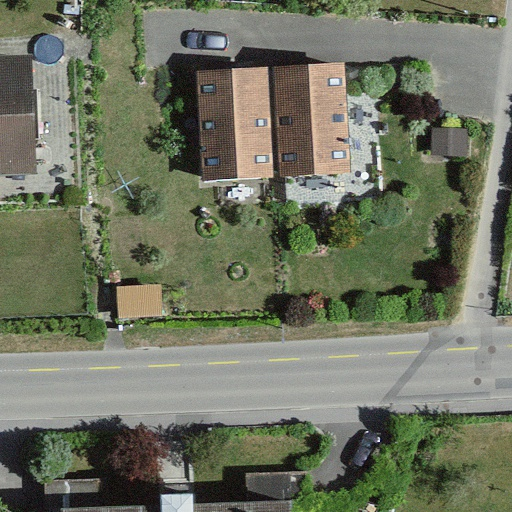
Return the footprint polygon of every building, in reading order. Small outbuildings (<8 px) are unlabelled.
[(31,58),(0,59),(0,175),(33,174),(31,58)] [(344,66),(275,67),(278,174),(347,173),(344,66)] [(268,71),(198,72),(200,178),(271,177),(268,71)] [(172,283),(124,285),(128,321),(174,317),(172,283)] [(246,473),(246,505),(290,505),(290,511),(306,511),(306,473),(246,473)] [(66,511),(66,505),(103,505),(103,480),(44,480),(43,511),(66,511)] [(66,511),(290,511),(290,505),(246,505),(191,505),(191,493),(160,493),(160,505),(103,505),(66,505),(66,511)]
